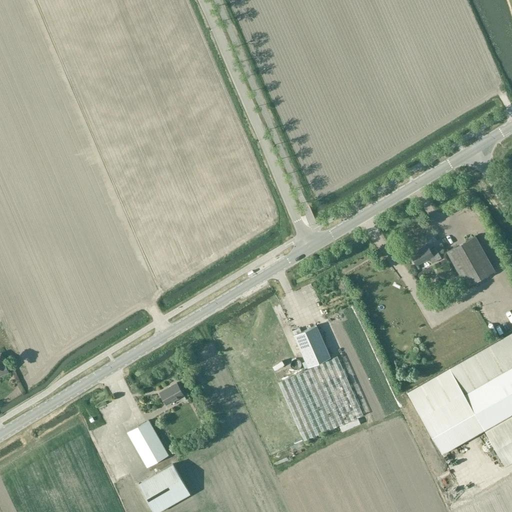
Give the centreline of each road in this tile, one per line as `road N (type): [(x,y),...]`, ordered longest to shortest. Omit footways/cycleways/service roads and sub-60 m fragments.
road 1 (tertiary): [(0,435),(310,247)]
road 2 (unclassified): [(310,247),(203,0)]
road 3 (tertiary): [(310,247),(476,151)]
